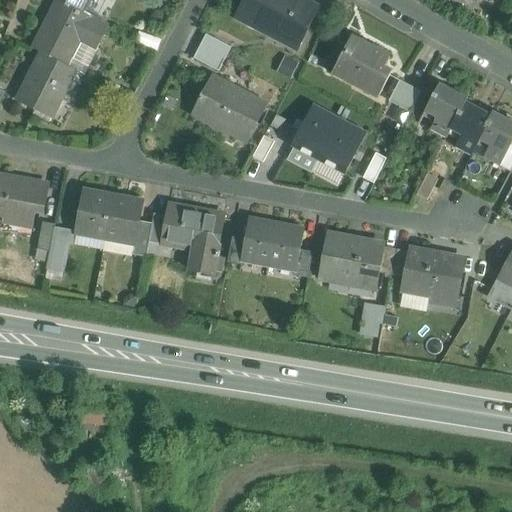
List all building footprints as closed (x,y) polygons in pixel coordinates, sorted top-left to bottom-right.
[(53,0),(58,2),(81,14),(88,0),(53,0)] [(318,8),(302,0),(246,0),(237,18),(296,49),(318,8)] [(81,14),(58,2),(34,49),(44,54),(66,66),(79,40),(97,50),(108,28),(81,14)] [(231,48),(206,35),(200,47),(225,60),(231,48)] [(390,58),(352,37),(336,68),(356,79),(354,83),(379,96),(392,72),(384,68),(390,58)] [(225,60),(200,47),(194,59),(219,71),(225,60)] [(66,66),(44,54),(19,102),(51,118),(75,70),(66,66)] [(266,105),(213,78),(194,114),(247,142),(266,105)] [(422,92),(401,81),(390,102),(392,103),(411,114),(422,92)] [(467,98),(440,84),(426,110),(437,116),(431,129),(447,137),(465,101),(467,98)] [(491,115),(465,101),(451,128),(462,134),(456,147),(471,155),(480,139),(492,116),(491,115)] [(400,136),(411,114),(392,103),(380,125),(400,136)] [(340,119),(314,106),(292,148),(319,161),(340,119)] [(511,144),(511,121),(493,112),(491,115),(492,116),(480,139),(491,145),(484,158),(500,166),(511,145),(511,144)] [(367,132),(340,119),(319,161),(345,175),(367,132)] [(511,168),(511,145),(500,166),(511,172),(511,168)] [(438,180),(428,174),(417,195),(427,201),(438,180)] [(49,187),(0,177),(0,214),(6,215),(5,221),(33,226),(36,210),(44,211),(49,187)] [(113,198),(84,192),(76,233),(106,238),(113,198)] [(143,203),(113,198),(106,238),(134,244),(135,244),(140,222),(143,203)] [(224,216),(169,206),(167,217),(162,245),(193,251),(190,270),(213,275),(224,216)] [(167,217),(154,214),(153,224),(149,243),(162,245),(167,217)] [(276,225),(249,220),(245,240),(242,260),(243,260),(269,265),(276,225)] [(149,243),(153,224),(140,222),(135,244),(134,244),(132,255),(146,258),(149,243)] [(56,225),(43,223),(38,250),(50,253),(55,228),(56,225)] [(304,231),(276,225),(269,265),(296,270),(297,270),(300,250),(304,231)] [(71,231),(55,228),(50,253),(47,268),(64,271),(67,253),(71,231)] [(74,244),(104,250),(106,238),(76,233),(74,244)] [(384,246),(329,235),(321,278),(375,289),(378,273),(383,248),(384,246)] [(245,240),(232,237),(228,263),(242,266),(243,260),(242,260),(245,240)] [(104,250),(132,255),(134,244),(106,238),(104,250)] [(397,250),(383,248),(378,273),(392,276),(397,250)] [(313,253),(300,250),(297,270),(296,270),(294,276),(308,278),(313,253)] [(410,253),(397,250),(392,276),(405,278),(410,253)] [(465,261),(410,251),(410,253),(405,278),(402,293),(404,293),(404,291),(433,296),(431,303),(457,307),(465,261)] [(511,257),(499,283),(500,283),(501,281),(511,286),(511,257)] [(379,337),(384,306),(364,303),(358,333),(379,337)] [(100,396),(91,395),(90,401),(79,400),(77,423),(91,425),(91,431),(107,433),(110,403),(99,402),(100,396)] [(108,467),(82,467),(81,484),(107,504),(108,467)]
